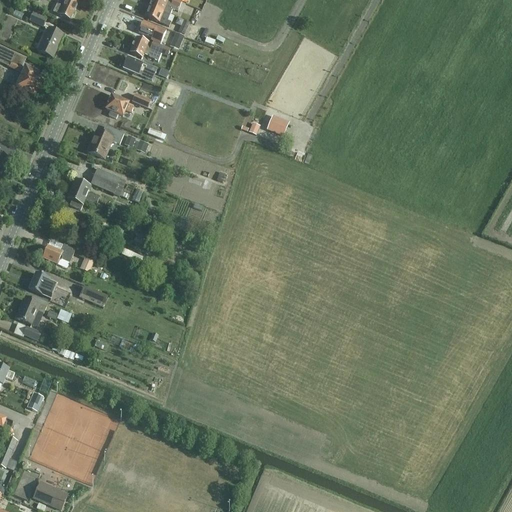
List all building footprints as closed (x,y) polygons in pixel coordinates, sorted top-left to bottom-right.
[(77,6),(79,0),(59,0),(54,13),(60,16),(70,21),(77,6)] [(165,0),(154,0),(151,6),(172,15),(174,10),(179,12),(183,3),(176,0),(174,0),(173,4),(169,2),(165,0)] [(203,0),(201,6),(211,10),(215,0),(203,0)] [(169,22),(172,15),(151,6),(147,17),(170,28),(172,23),(169,22)] [(42,26),(45,19),(33,14),(29,21),(42,26)] [(185,36),(190,24),(184,21),(178,33),(185,36)] [(143,23),(139,33),(152,39),(151,42),(160,45),(166,32),(143,23)] [(61,40),(62,36),(48,29),(38,52),(52,58),(59,43),(58,43),(59,39),(61,40)] [(180,47),(184,37),(176,33),(171,43),(180,47)] [(158,63),(161,55),(168,58),(171,51),(162,47),(162,48),(153,44),(152,46),(136,39),(130,54),(143,59),(144,55),(150,57),(149,59),(158,63)] [(34,97),(41,82),(38,80),(40,77),(21,67),(25,60),(0,46),(0,64),(22,76),(16,88),(12,87),(9,94),(18,98),(19,96),(27,100),(29,95),(34,97)] [(155,70),(128,58),(124,69),(144,78),(147,71),(153,74),(155,70)] [(166,79),(168,73),(162,70),(159,76),(166,79)] [(148,110),(151,102),(135,96),(132,103),(148,110)] [(107,110),(112,112),(110,117),(117,120),(119,115),(124,117),(126,111),(132,114),(135,108),(129,105),(130,104),(113,97),(107,110)] [(267,131),(283,138),(289,124),(273,117),(267,131)] [(253,124),(249,133),(256,136),(260,127),(253,124)] [(104,128),(101,135),(95,133),(92,141),(93,141),(91,146),(90,145),(86,153),(103,160),(110,143),(118,146),(123,136),(104,128)] [(147,135),(161,140),(163,135),(149,130),(147,135)] [(136,140),(129,137),(126,145),(133,147),(136,140)] [(138,149),(145,152),(148,145),(141,142),(138,149)] [(94,186),(122,198),(128,183),(101,171),(94,186)] [(220,174),(217,182),(222,184),(225,176),(220,174)] [(96,206),(98,200),(89,195),(92,188),(77,182),(69,200),(73,202),(71,207),(82,212),(86,202),(96,206)] [(118,228),(115,234),(122,237),(125,231),(118,228)] [(141,246),(147,249),(155,235),(148,231),(141,246)] [(78,236),(75,244),(84,248),(88,240),(78,236)] [(73,258),(75,251),(64,247),(61,253),(48,248),(43,260),(58,266),(60,262),(61,263),(61,261),(69,265),(73,258)] [(85,260),(80,271),(89,275),(94,264),(85,260)] [(37,276),(30,291),(52,301),(59,286),(49,282),(50,281),(37,276)] [(85,287),(80,299),(103,309),(108,297),(85,287)] [(33,299),(30,305),(25,303),(17,321),(32,327),(38,312),(44,315),(48,305),(33,299)] [(47,318),(56,322),(59,316),(49,312),(47,318)] [(15,323),(11,331),(20,334),(23,326),(15,323)] [(23,337),(38,343),(42,334),(27,328),(23,337)] [(167,364),(169,359),(163,356),(160,362),(167,364)] [(0,390),(2,386),(3,387),(6,380),(12,382),(15,377),(8,374),(9,373),(0,368),(0,390)] [(20,378),(18,384),(29,389),(32,383),(20,378)] [(34,395),(28,410),(37,414),(44,399),(34,395)] [(202,410),(204,404),(190,399),(188,404),(202,410)] [(232,415),(228,424),(231,425),(249,432),(252,423),(235,416),(232,415)] [(262,427),(258,436),(264,438),(268,429),(262,427)] [(0,467),(6,470),(17,444),(9,440),(0,460),(0,467)] [(35,501),(56,510),(61,511),(69,497),(59,493),(57,496),(40,488),(35,501)]
